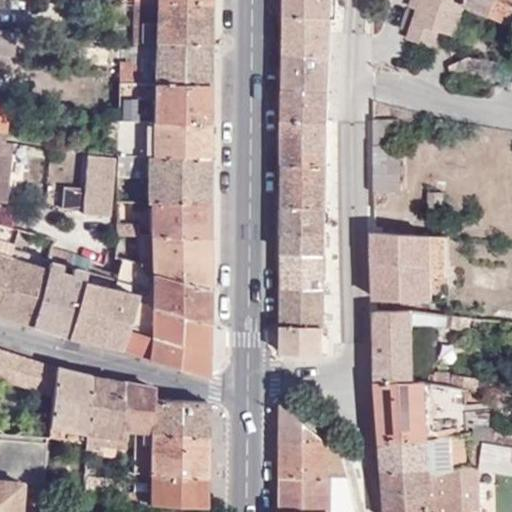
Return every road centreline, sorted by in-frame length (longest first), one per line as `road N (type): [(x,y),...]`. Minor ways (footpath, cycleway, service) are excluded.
road 1 (residential): [(355,0),(360,403)]
road 2 (primary): [(248,379),(251,0)]
road 3 (tertiary): [(248,392),(0,331)]
road 4 (primary): [(247,511),(248,392)]
